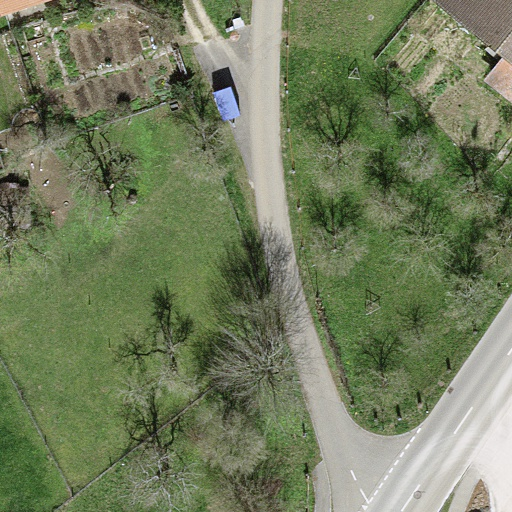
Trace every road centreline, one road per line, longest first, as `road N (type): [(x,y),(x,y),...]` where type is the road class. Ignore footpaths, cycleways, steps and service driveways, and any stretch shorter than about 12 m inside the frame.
road 1 (unclassified): [(272,0),(265,135),(280,271),(316,400),(376,511)]
road 2 (tertiary): [(399,511),(511,347)]
